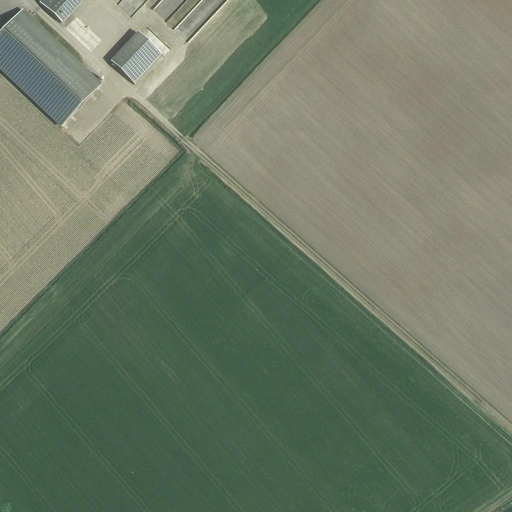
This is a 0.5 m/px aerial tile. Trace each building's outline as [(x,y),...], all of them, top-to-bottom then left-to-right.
[(61,24),(83,0),(42,0),(39,4),(61,24)] [(163,0),(153,12),(167,25),(189,0),(163,0)] [(202,0),(174,30),(189,43),(217,14),(213,10),(222,0),(228,0),(230,1),(230,0),(202,0)] [(244,0),(215,30),(223,38),(229,32),(234,37),(260,11),(248,0),(244,0)] [(21,12),(6,28),(0,21),(0,69),(62,128),(100,87),(21,12)] [(137,85),(165,54),(141,32),(113,63),(137,85)]
